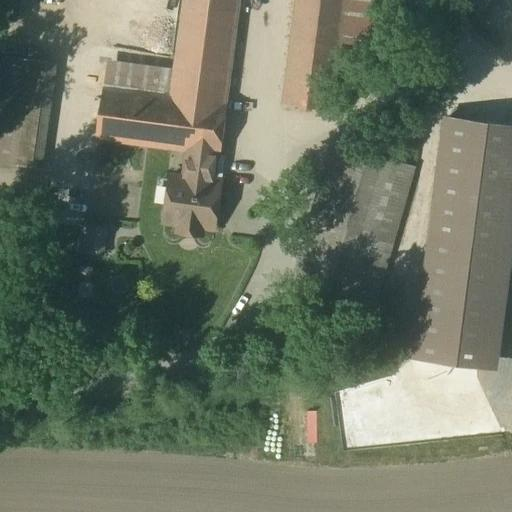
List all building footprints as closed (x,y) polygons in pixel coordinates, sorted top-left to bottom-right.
[(107,45),(97,129),(168,137),(167,145),(226,152),(244,0),(179,0),(178,9),(173,53),(107,45)] [(374,0),(290,0),(277,102),(360,113),(374,0)] [(0,161),(38,166),(51,62),(0,55),(0,161)] [(511,235),(511,131),(447,122),(414,361),(493,372),(511,235)] [(420,162),(340,140),(302,280),(383,301),(420,162)] [(235,171),(164,162),(156,222),(227,231),(235,171)] [(100,254),(100,225),(75,224),(75,253),(100,254)]
